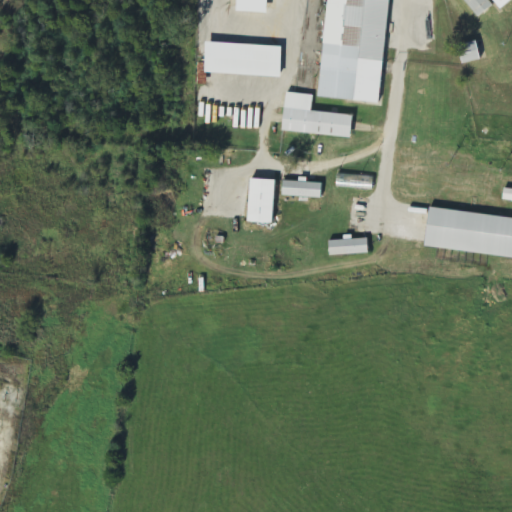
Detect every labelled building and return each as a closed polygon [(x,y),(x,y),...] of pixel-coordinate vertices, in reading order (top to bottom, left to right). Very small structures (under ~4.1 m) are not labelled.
[(237,0),(237,13),(267,14),(267,0),(237,0)] [(380,104),(388,0),(326,0),(319,99),(380,104)] [(463,0),(478,18),(493,6),(488,0),(463,0)] [(511,0),(491,0),(500,11),(511,0)] [(481,61),(476,42),(458,47),(462,65),(481,61)] [(205,75),(281,78),(282,47),(205,44),(205,75)] [(353,117),(312,112),(314,96),(286,93),(282,132),(351,139),(353,117)] [(337,188),(373,189),(373,177),(338,175),(337,188)] [(274,225),(275,181),(250,180),(248,223),(274,225)] [(299,182),(284,182),(283,197),(322,198),(323,182),(299,181),(299,182)] [(503,202),(511,202),(511,190),(504,190),(503,202)] [(511,219),(429,210),(424,249),(511,258),(511,219)] [(330,257),(369,255),(368,240),(329,242),(330,257)]
